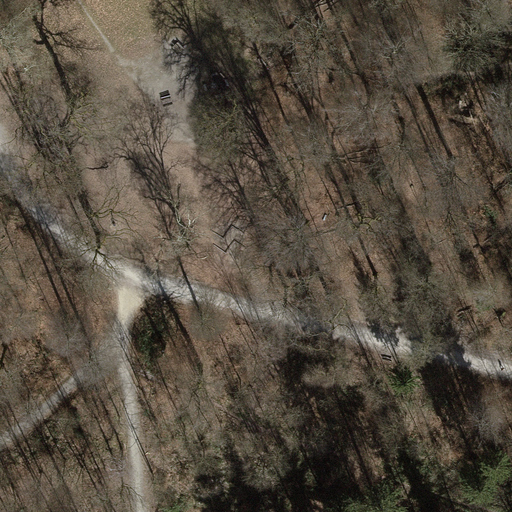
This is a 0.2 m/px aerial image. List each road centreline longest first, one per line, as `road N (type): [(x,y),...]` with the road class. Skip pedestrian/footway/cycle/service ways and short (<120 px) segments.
road 1 (track): [(131,274),(511,367)]
road 2 (track): [(131,274),(124,333),(142,511)]
road 3 (track): [(0,156),(15,186),(62,232),(131,274)]
road 4 (track): [(0,440),(124,333)]
